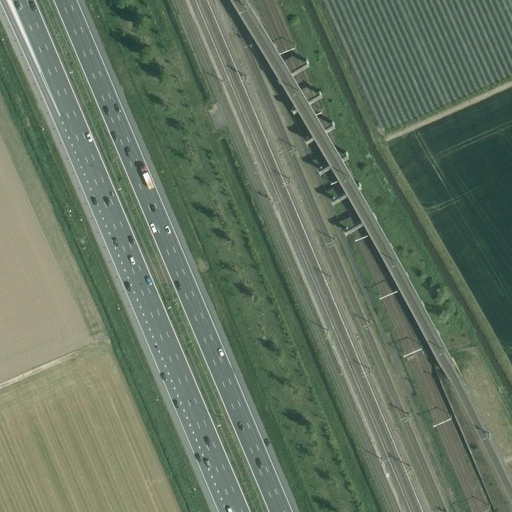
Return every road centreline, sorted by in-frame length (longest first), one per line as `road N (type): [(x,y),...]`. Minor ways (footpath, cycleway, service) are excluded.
road 1 (motorway): [(280,511),(64,0)]
road 2 (motorway): [(71,118),(235,511)]
road 3 (motorway): [(8,0),(71,118)]
road 4 (motorway): [(21,0),(71,118)]
